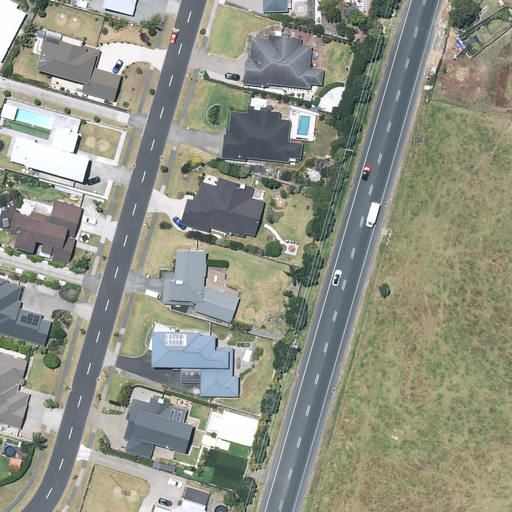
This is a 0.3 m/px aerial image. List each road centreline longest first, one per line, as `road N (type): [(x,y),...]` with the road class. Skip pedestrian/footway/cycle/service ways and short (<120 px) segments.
road 1 (residential): [(37,511),(62,460),(194,0)]
road 2 (secondary): [(277,511),(423,0)]
